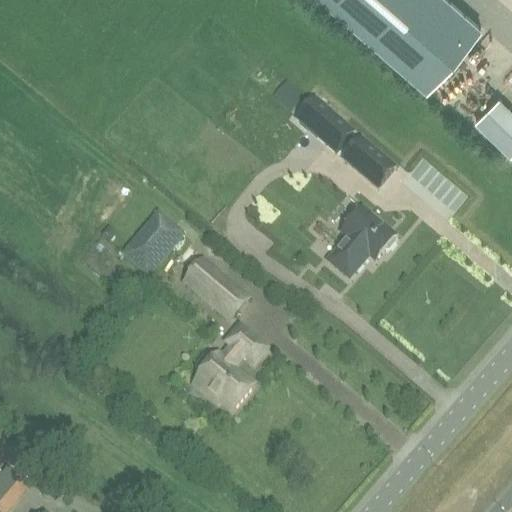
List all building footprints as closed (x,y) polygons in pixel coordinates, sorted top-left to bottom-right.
[(323,0),(427,91),(481,30),(446,0),(323,0)] [(511,110),(499,99),(476,123),(511,158),(511,110)] [(299,124),(336,155),(353,135),(317,104),(299,124)] [(379,193),(397,171),(363,141),(344,163),(379,193)] [(396,246),(395,241),(397,239),(363,211),(342,236),(348,241),(328,264),(350,283),(370,259),(376,264),(385,253),(389,254),(396,246)] [(182,233),(159,213),(122,258),(145,277),(182,233)] [(186,284),(215,309),(222,315),(241,292),(204,262),(186,284)] [(218,357),(214,362),(209,358),(204,359),(195,369),(196,374),(201,378),(194,386),(220,407),(222,405),(233,414),(255,388),(234,370),(244,358),(254,366),(266,352),(240,330),(228,344),(233,349),(223,361),(218,357)] [(0,477),(0,511),(8,511),(30,487),(8,468),(0,477)]
